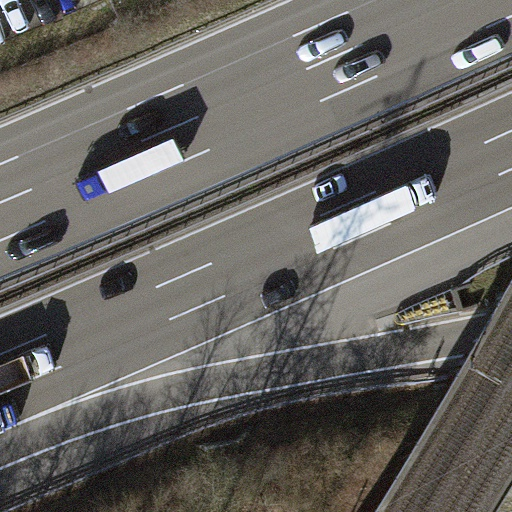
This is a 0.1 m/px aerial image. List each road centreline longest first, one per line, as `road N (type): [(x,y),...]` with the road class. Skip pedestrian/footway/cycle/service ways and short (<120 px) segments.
road 1 (motorway): [(0,375),(511,150)]
road 2 (motorway): [(462,0),(0,203)]
